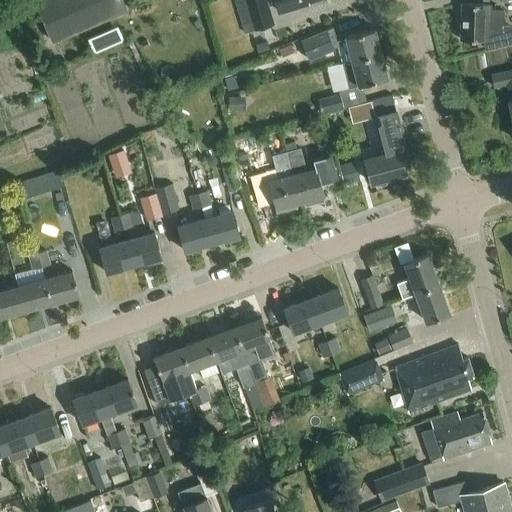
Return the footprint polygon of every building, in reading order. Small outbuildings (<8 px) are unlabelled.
[(53,41),(127,10),(122,0),(42,0),(37,2),(53,41)] [(301,2),(308,0),(236,0),(246,33),(274,25),(266,0),(275,0),(279,11),(302,5),(301,2)] [(492,9),(492,2),(461,1),(459,37),(484,38),(486,46),(511,41),(511,25),(505,25),(506,10),(492,9)] [(334,26),(302,40),(310,57),(335,46),(338,44),(338,41),(334,26)] [(343,62),(381,52),(375,29),(346,36),(346,39),(338,41),(338,44),(343,62)] [(292,44),(280,48),(283,56),(295,51),(292,44)] [(388,78),(381,52),(343,62),(349,87),(339,90),(340,93),(319,99),(323,112),(367,101),(363,84),(388,78)] [(511,118),(511,67),(490,73),(493,86),(505,84),(511,118)] [(240,73),(225,78),(229,89),(243,84),(240,73)] [(379,97),(381,111),(401,108),(399,94),(379,97)] [(245,96),(230,96),(230,109),(245,108),(245,96)] [(407,150),(400,125),(396,109),(375,115),(379,131),(382,143),(388,142),(391,151),(365,158),(371,182),(407,173),(401,151),(407,150)] [(285,143),(287,150),(297,147),(296,141),(285,143)] [(219,149),(230,191),(242,187),(232,146),(219,149)] [(303,148),(288,151),(286,152),(300,201),(311,199),(312,204),(325,201),(323,195),(325,195),(321,183),(338,178),(331,155),(315,159),(317,167),(308,169),(303,148)] [(124,150),(109,155),(113,165),(127,160),(124,150)] [(268,179),(276,207),(277,212),(291,208),(290,204),(300,201),(286,152),(273,155),(279,177),(268,179)] [(355,160),(340,164),(345,182),(360,177),(355,160)] [(37,194),(33,179),(21,182),(25,198),(37,194)] [(158,188),(165,213),(180,209),(174,183),(158,188)] [(142,192),(149,217),(165,213),(158,188),(142,192)] [(210,190),(200,193),(203,206),(207,218),(213,242),(241,234),(234,210),(216,215),(213,204),(214,204),(210,190)] [(200,193),(192,196),(195,209),(203,206),(200,193)] [(130,212),(121,215),(125,229),(134,226),(130,212)] [(125,229),(121,215),(112,217),(116,231),(125,229)] [(186,250),(213,242),(207,218),(179,226),(186,250)] [(128,240),(135,264),(162,256),(156,232),(128,240)] [(107,271),(135,264),(128,240),(101,247),(107,271)] [(39,252),(42,266),(51,264),(47,249),(39,252)] [(34,269),(42,266),(39,252),(30,254),(34,269)] [(405,263),(410,277),(399,282),(405,297),(416,293),(416,292),(439,284),(428,254),(405,263)] [(45,277),(52,302),(79,294),(72,270),(45,277)] [(361,279),(372,308),(385,303),(374,274),(361,279)] [(45,277),(18,285),(25,309),(52,302),(45,277)] [(450,313),(439,284),(416,292),(416,293),(427,322),(450,313)] [(18,285),(0,289),(0,315),(25,309),(18,285)] [(311,298),(320,321),(347,311),(339,288),(311,298)] [(293,331),(320,321),(311,298),(284,308),(293,331)] [(392,304),(365,314),(371,331),(398,321),(392,304)] [(262,316),(235,326),(244,350),(256,345),(261,359),(276,354),(270,340),(262,316)] [(217,360),(244,350),(235,326),(209,336),(217,360)] [(408,327),(389,335),(395,350),(414,342),(408,327)] [(191,369),(198,389),(203,403),(212,399),(207,386),(208,386),(205,378),(221,372),(216,360),(217,360),(209,336),(183,345),(191,369)] [(337,337),(328,340),(333,353),(342,350),(337,337)] [(388,338),(376,343),(381,354),(393,349),(388,338)] [(324,357),(333,353),(328,340),(319,343),(324,357)] [(163,379),(191,369),(183,345),(155,356),(163,379)] [(467,379),(473,377),(467,358),(461,361),(457,346),(395,371),(408,415),(471,390),(467,379)] [(376,357),(340,373),(350,394),(385,379),(376,357)] [(309,367),(300,371),(305,382),(314,378),(309,367)] [(102,389),(110,412),(138,402),(129,379),(102,389)] [(256,383),(246,387),(254,408),(264,405),(259,393),(256,383)] [(274,387),(259,393),(264,405),(279,399),(274,387)] [(318,388),(309,392),(312,401),(321,397),(318,388)] [(83,422),(103,415),(114,448),(122,445),(123,445),(118,432),(110,412),(102,389),(74,399),(83,422)] [(191,407),(203,403),(198,389),(190,392),(190,393),(187,395),(191,407)] [(25,417),(33,441),(61,430),(52,407),(25,417)] [(444,459),(493,443),(482,412),(459,420),(457,414),(432,422),(444,459)] [(143,419),(150,438),(151,437),(153,443),(165,439),(156,415),(143,419)] [(25,417),(0,425),(0,433),(6,451),(33,441),(25,417)] [(126,429),(118,432),(123,445),(122,445),(130,468),(139,464),(126,429)] [(191,456),(200,478),(212,473),(204,451),(191,456)] [(50,456),(40,460),(45,474),(54,470),(50,456)] [(98,487),(111,483),(102,457),(89,462),(98,487)] [(36,477),(45,474),(40,460),(31,463),(36,477)] [(422,462),(386,476),(375,480),(382,500),(393,495),(430,482),(422,462)] [(74,469),(79,481),(91,477),(86,465),(74,469)] [(114,485),(130,479),(127,471),(111,476),(114,485)] [(147,477),(155,497),(169,492),(161,471),(147,477)] [(153,496),(146,475),(133,480),(141,500),(153,496)] [(207,496),(202,482),(178,491),(184,505),(183,505),(186,511),(213,511),(208,495),(207,496)] [(462,501),(465,511),(498,511),(510,509),(503,483),(468,493),(465,483),(433,491),(437,508),(462,501)] [(277,511),(272,498),(245,508),(246,511),(277,511)] [(402,511),(397,500),(367,511),(402,511)] [(87,511),(84,503),(66,510),(66,511),(87,511)]
